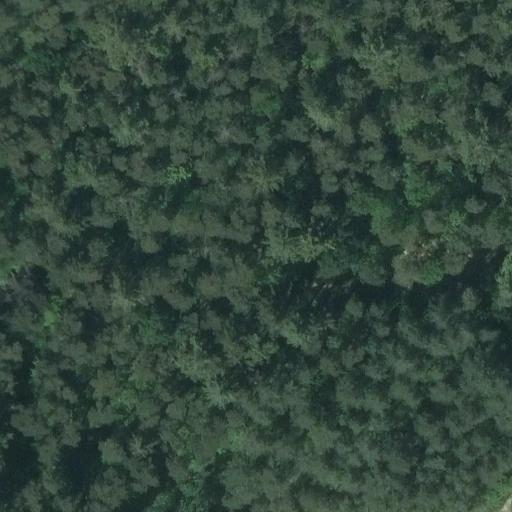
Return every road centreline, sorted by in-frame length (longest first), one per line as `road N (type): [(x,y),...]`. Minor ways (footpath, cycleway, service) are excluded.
road 1 (track): [(511,236),(458,270),(0,305)]
road 2 (unknown): [(488,0),(471,17),(360,60),(280,63),(209,88),(100,64),(0,54)]
